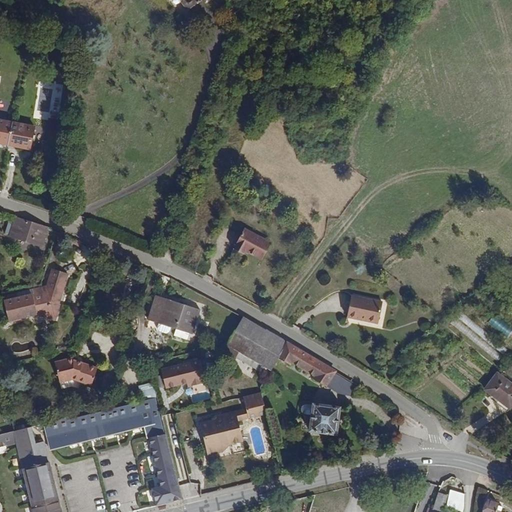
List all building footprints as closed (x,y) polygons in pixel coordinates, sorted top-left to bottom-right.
[(183,0),(182,0),(189,9),(199,0),(183,0)] [(0,143),(7,145),(11,122),(0,119),(0,143)] [(34,127),(11,122),(7,145),(23,148),(29,149),(34,127)] [(42,247),(48,228),(16,218),(10,236),(42,247)] [(271,247),(246,231),(234,249),(243,256),(245,253),(260,263),(271,247)] [(48,290),(9,302),(12,312),(17,310),(19,318),(36,313),(55,319),(60,303),(57,302),(67,273),(54,269),(48,290)] [(200,310),(157,295),(148,320),(191,334),(200,310)] [(384,302),(353,295),(349,318),(379,325),(384,302)] [(462,310),(451,323),(497,361),(507,349),(462,310)] [(508,337),(511,331),(511,327),(493,315),(488,323),(508,337)] [(287,343),(242,316),(227,343),(217,345),(267,375),(278,357),(287,343)] [(21,343),(22,353),(32,352),(30,342),(21,343)] [(335,371),(287,343),(278,357),(290,364),(292,362),(315,375),(313,377),(326,385),(335,371)] [(145,355),(147,363),(164,358),(162,351),(145,355)] [(207,382),(201,357),(161,368),(167,389),(186,383),(187,387),(207,382)] [(72,358),(54,362),(59,383),(72,379),(90,385),(96,368),(73,361),(72,358)] [(493,381),(504,393),(511,401),(511,371),(507,367),(493,381)] [(266,413),(261,392),(244,396),(246,408),(248,417),(266,413)] [(511,404),(511,401),(504,393),(501,396),(511,406),(511,404)] [(49,446),(146,423),(160,486),(157,487),(152,488),(156,506),(184,499),(179,482),(166,434),(156,396),(131,403),(130,401),(102,408),(44,422),(43,423),(49,446)] [(339,407),(313,403),(310,428),(336,432),(339,407)] [(248,417),(246,408),(215,415),(216,418),(217,421),(223,420),(222,417),(236,413),(238,420),(248,417)] [(217,421),(216,418),(199,422),(207,454),(221,451),(230,443),(243,440),(238,420),(236,413),(222,417),(223,420),(217,421)] [(49,450),(143,426),(157,487),(160,486),(146,423),(49,446),(49,450)] [(14,430),(0,433),(0,445),(16,442),(32,511),(60,511),(45,447),(43,440),(34,442),(30,426),(14,430)] [(144,438),(133,442),(137,454),(148,451),(144,438)] [(438,493),(434,510),(438,511),(443,511),(449,497),(438,493)] [(495,511),(498,505),(488,501),(483,511),(495,511)]
